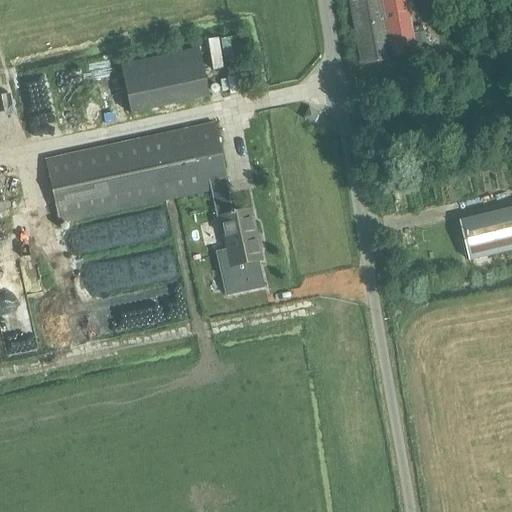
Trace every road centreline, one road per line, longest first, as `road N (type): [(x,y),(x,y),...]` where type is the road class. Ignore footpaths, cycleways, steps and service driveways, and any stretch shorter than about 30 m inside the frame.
road 1 (unclassified): [(414,511),(324,0)]
road 2 (track): [(0,376),(318,307),(371,281)]
road 3 (track): [(349,511),(318,307)]
road 4 (track): [(175,205),(208,354)]
